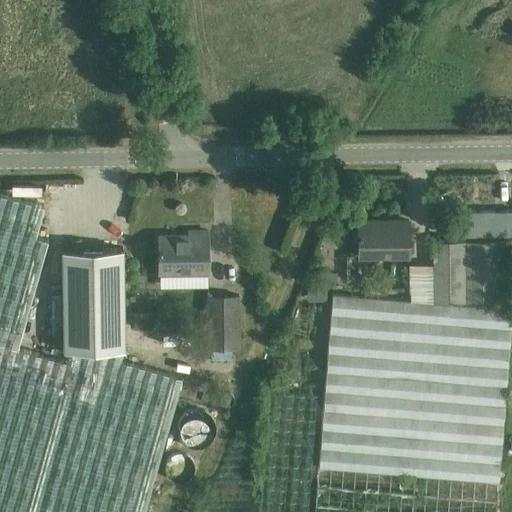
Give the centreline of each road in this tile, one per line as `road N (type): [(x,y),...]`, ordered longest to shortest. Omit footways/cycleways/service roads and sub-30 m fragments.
road 1 (tertiary): [(181,165),(511,158)]
road 2 (tertiary): [(181,165),(0,166)]
road 3 (unclassified): [(181,165),(145,0)]
